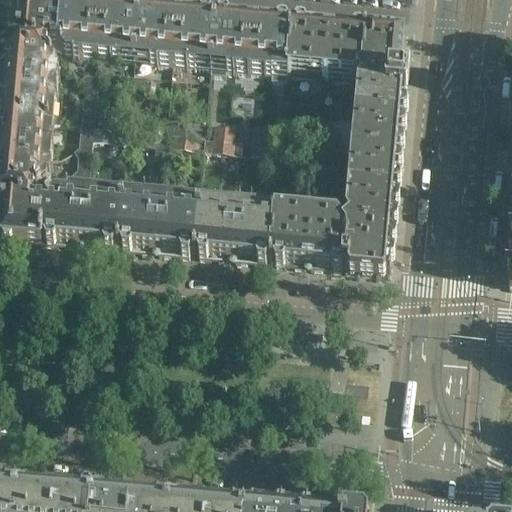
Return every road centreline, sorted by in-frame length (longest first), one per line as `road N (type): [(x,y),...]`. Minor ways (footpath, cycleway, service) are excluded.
road 1 (tertiary): [(0,451),(430,484)]
road 2 (tertiary): [(420,324),(0,290)]
road 3 (tertiary): [(443,26),(420,324)]
road 4 (tertiary): [(458,324),(480,95),(495,29)]
road 5 (residential): [(164,0),(443,26)]
road 6 (tertiary): [(430,484),(451,428),(458,324)]
road 7 (tertiary): [(420,324),(412,436),(430,484)]
